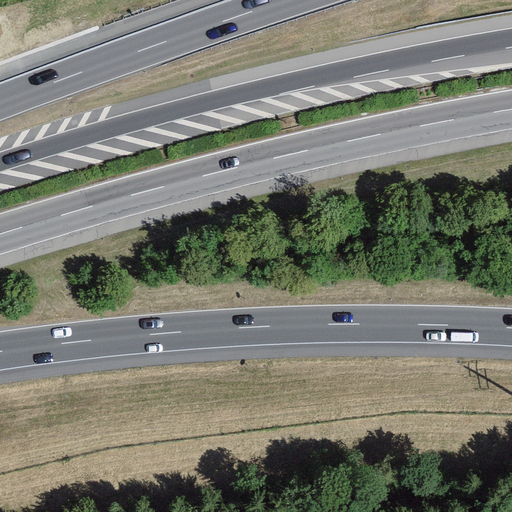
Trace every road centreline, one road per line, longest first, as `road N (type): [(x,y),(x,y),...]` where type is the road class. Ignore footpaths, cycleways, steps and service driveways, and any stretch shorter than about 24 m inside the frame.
road 1 (motorway): [(0,234),(220,171),(511,109)]
road 2 (motorway): [(511,45),(277,85),(0,162)]
road 3 (motorway): [(0,352),(256,327),(511,328)]
road 4 (motorway): [(286,0),(0,102)]
